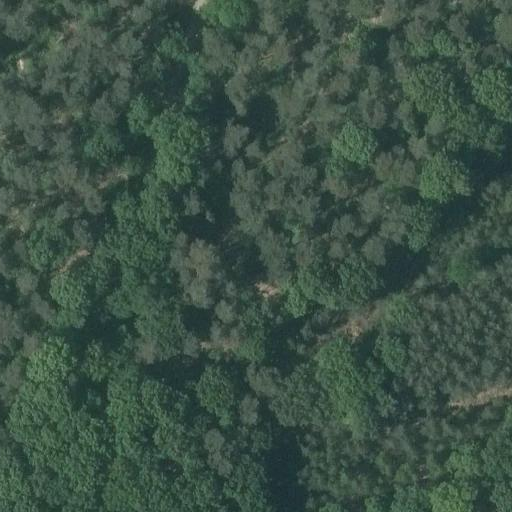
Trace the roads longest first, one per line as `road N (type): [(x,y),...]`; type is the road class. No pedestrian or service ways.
road 1 (track): [(125,299),(145,174),(198,0)]
road 2 (track): [(101,511),(118,363)]
road 3 (track): [(118,363),(0,308)]
